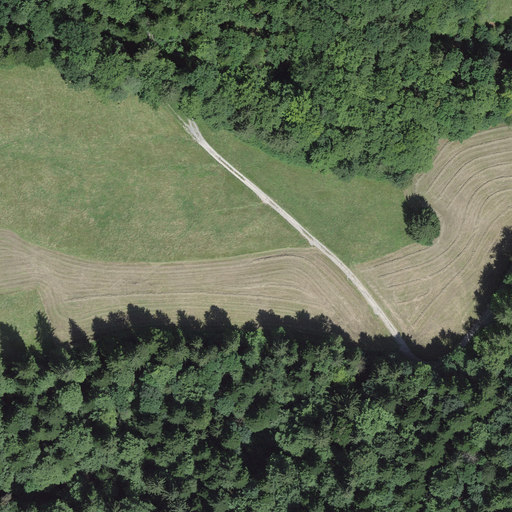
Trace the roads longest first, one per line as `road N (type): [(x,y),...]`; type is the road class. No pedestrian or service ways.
road 1 (track): [(511,266),(450,361),(428,367),(402,349),(330,260),(194,132),(154,53),(142,0)]
road 2 (track): [(0,485),(23,491),(52,479),(93,423),(139,382),(188,360),(428,367)]
road 3 (track): [(0,24),(127,63),(194,132)]
